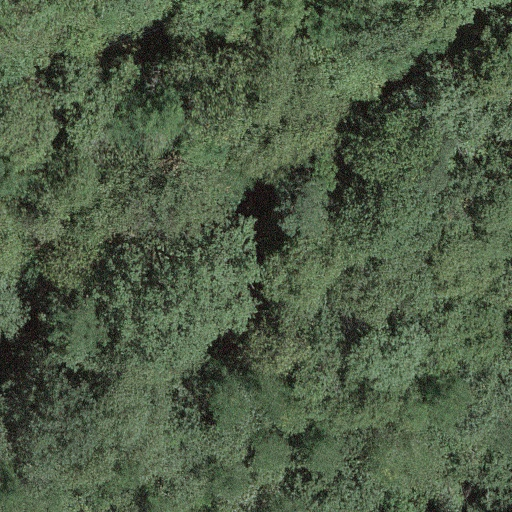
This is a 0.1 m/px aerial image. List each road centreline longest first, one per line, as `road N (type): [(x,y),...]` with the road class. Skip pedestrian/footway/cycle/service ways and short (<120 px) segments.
road 1 (unclassified): [(0,242),(311,94),(427,0)]
road 2 (unclassified): [(170,0),(106,25),(0,48)]
